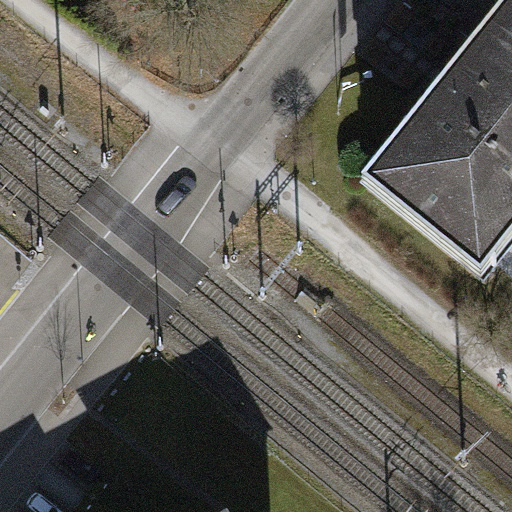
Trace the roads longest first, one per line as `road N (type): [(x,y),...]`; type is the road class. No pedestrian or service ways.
road 1 (track): [(21,0),(292,203),(511,383)]
road 2 (residential): [(0,420),(334,0)]
